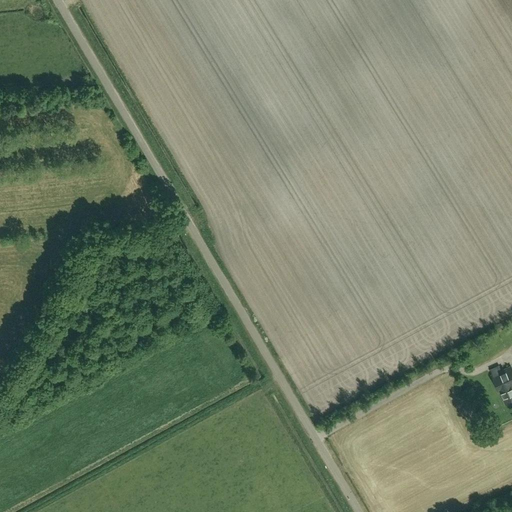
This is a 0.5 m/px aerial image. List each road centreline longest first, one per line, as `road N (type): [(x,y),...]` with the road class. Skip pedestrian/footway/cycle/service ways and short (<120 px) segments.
road 1 (unclassified): [(358,511),(57,0)]
road 2 (track): [(277,375),(28,511)]
road 3 (unknown): [(313,435),(434,373),(511,353)]
